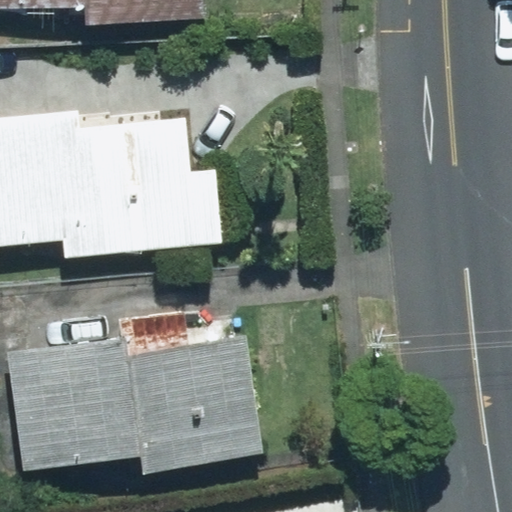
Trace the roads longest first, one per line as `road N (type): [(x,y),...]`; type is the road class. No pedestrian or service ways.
road 1 (tertiary): [(497,511),(457,227)]
road 2 (tertiary): [(457,227),(444,0)]
